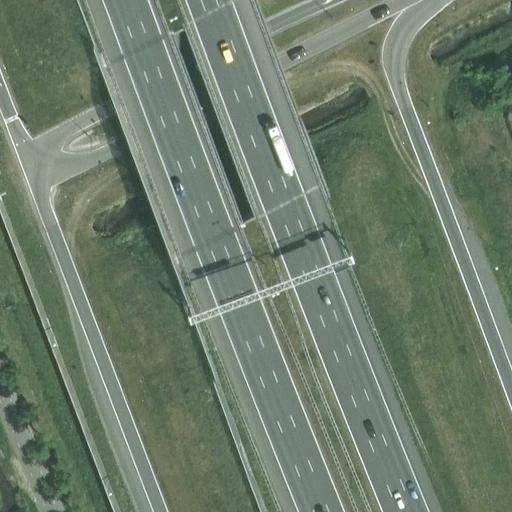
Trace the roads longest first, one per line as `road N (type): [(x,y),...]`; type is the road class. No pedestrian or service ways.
road 1 (motorway): [(401,511),(208,0)]
road 2 (motorway): [(124,0),(315,511)]
road 3 (primary): [(30,169),(102,154),(389,9),(415,4)]
road 4 (motorway): [(511,390),(396,84),(394,44),(415,4)]
road 5 (motorway): [(30,169),(159,511)]
road 6 (trunk): [(327,0),(66,130),(30,169)]
road 7 (unclassified): [(48,511),(0,396)]
